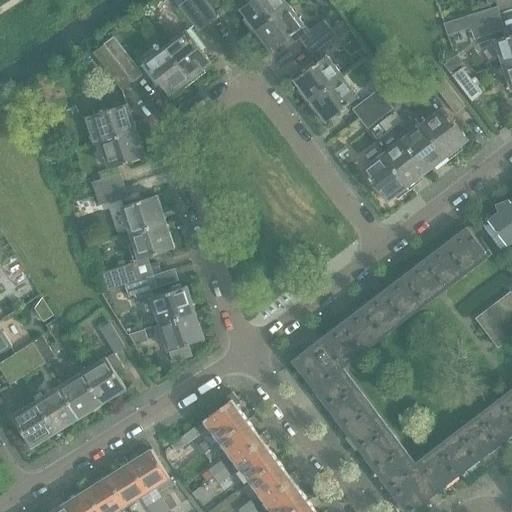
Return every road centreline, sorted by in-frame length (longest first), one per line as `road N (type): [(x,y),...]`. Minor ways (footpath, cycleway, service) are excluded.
road 1 (residential): [(246,355),(176,142),(213,110),(254,88),(381,250)]
road 2 (residential): [(20,487),(246,355)]
road 3 (residential): [(365,511),(246,355)]
road 4 (residential): [(246,355),(381,250)]
road 5 (residential): [(381,250),(511,151)]
